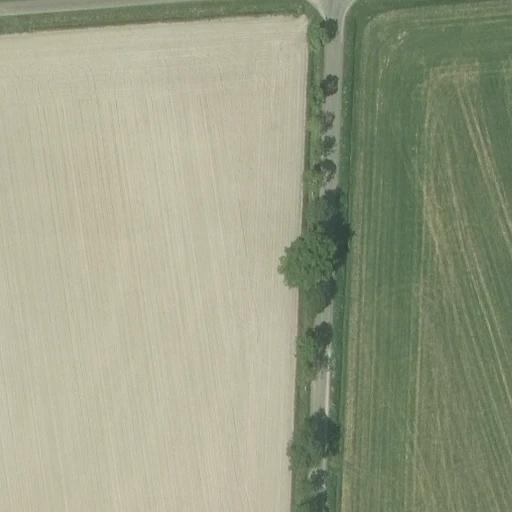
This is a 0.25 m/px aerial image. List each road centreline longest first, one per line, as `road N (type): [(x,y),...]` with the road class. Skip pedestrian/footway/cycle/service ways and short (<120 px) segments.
road 1 (unclassified): [(319,511),(345,0)]
road 2 (unclassified): [(0,13),(181,0)]
